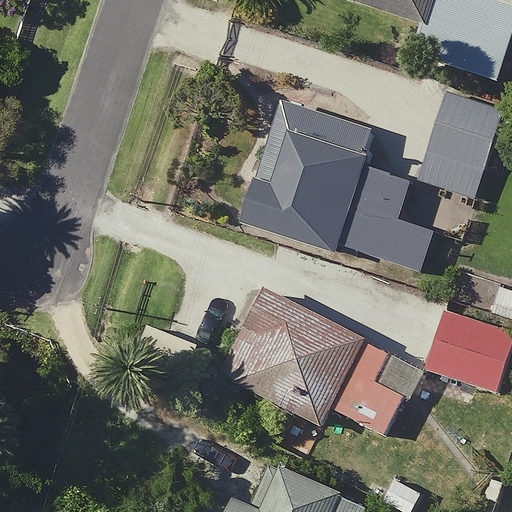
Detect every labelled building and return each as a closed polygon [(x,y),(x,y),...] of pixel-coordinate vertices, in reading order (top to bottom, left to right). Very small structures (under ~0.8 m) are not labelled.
[(494,50),(510,0),(345,0),(345,1),(494,50)] [(511,167),(511,116),(456,98),(428,183),(499,206),(511,167)] [(354,253),(435,277),(459,199),(374,174),(386,137),(295,109),(258,231),(352,260),(354,253)] [(511,285),(500,315),(511,319),(511,285)] [(431,373),(281,301),(240,386),(337,433),(346,414),(399,439),(431,373)] [(511,333),(455,312),(433,370),(511,399),(511,333)] [(379,511),(274,468),(255,511),(379,511)]
